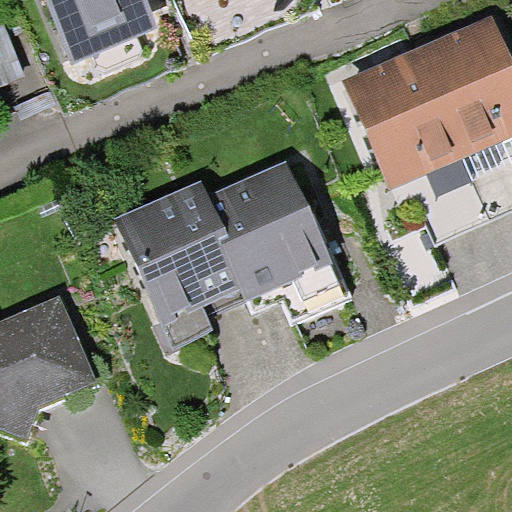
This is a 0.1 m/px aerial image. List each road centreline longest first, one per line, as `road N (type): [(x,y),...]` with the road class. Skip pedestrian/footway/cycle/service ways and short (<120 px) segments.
road 1 (residential): [(410,0),(0,173)]
road 2 (residential): [(189,511),(313,431),(511,323)]
